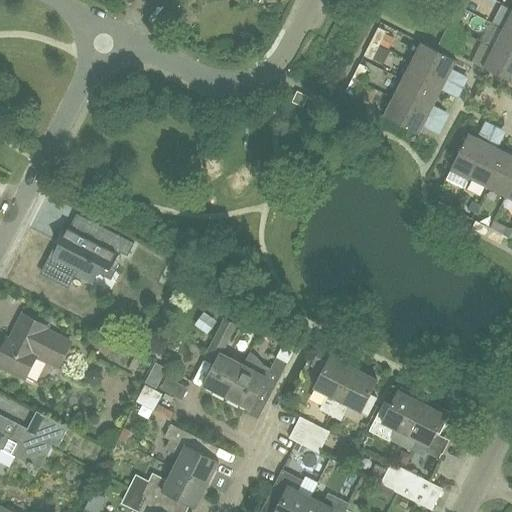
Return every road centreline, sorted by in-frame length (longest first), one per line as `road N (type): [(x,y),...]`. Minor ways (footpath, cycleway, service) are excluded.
road 1 (residential): [(111,30),(201,77),(234,84),(272,68),(312,0)]
road 2 (residential): [(0,246),(111,30)]
